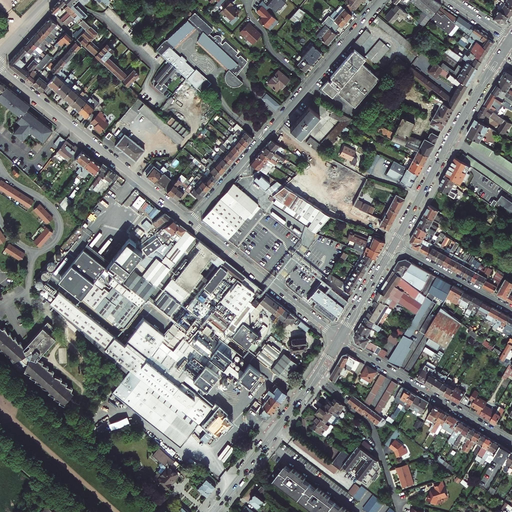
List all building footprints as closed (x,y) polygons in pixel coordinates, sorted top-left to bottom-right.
[(64,8),(69,4),(67,2),(64,0),(59,0),(56,3),(63,10),(64,8)] [(64,0),(67,2),(69,4),(75,10),(83,18),(84,19),(88,15),(78,5),(76,7),(73,4),(76,2),(77,0),(78,0),(83,4),(85,4),(87,3),(89,1),(88,0),(96,0),(99,3),(102,0),(64,0)] [(233,4),(228,0),(227,0),(222,6),(224,8),(220,12),(224,16),(225,15),(231,20),(230,22),(232,24),(233,24),(238,19),(238,18),(236,16),(239,12),(235,8),(232,6),(233,4)] [(262,0),(272,8),(279,0),(262,0)] [(357,7),(347,0),(346,2),(355,9),(357,7)] [(434,0),(410,0),(410,1),(423,11),(431,18),(441,5),(434,0)] [(63,10),(56,3),(50,9),(53,13),(57,16),(63,10)] [(511,7),(504,3),(500,10),(510,17),(511,13),(511,7)] [(67,18),(75,10),(69,4),(64,8),(68,12),(65,15),(67,18)] [(404,19),(406,16),(408,14),(403,10),(400,7),(396,4),(392,8),(393,9),(389,12),(385,17),(392,23),(397,18),(396,16),(398,14),(404,19)] [(339,14),(347,21),(352,16),(350,14),(354,10),(348,5),(345,9),(344,8),(339,14)] [(261,6),(256,11),(263,17),(259,21),(267,28),(276,19),(261,6)] [(403,10),(408,14),(411,16),(416,20),(418,18),(405,7),(403,10)] [(454,23),(457,19),(441,8),(439,10),(444,14),(454,23)] [(500,10),(499,9),(493,18),(500,23),(505,21),(507,17),(509,19),(510,17),(500,10)] [(67,18),(63,22),(67,26),(72,21),(76,24),(77,23),(78,24),(79,23),(83,18),(75,10),(67,18)] [(339,14),(335,10),(330,16),(328,15),(321,24),(324,26),(325,25),(334,33),(340,26),(342,27),(347,21),(339,14)] [(423,11),(418,18),(416,20),(423,26),(431,18),(423,11)] [(241,82),(242,81),(235,75),(248,62),(241,55),(238,57),(236,55),(238,53),(226,41),(223,44),(221,43),(221,42),(222,40),(222,39),(221,37),(221,36),(220,35),(218,35),(217,35),(216,35),(214,36),(213,37),(210,34),(213,30),(195,12),(165,41),(163,40),(154,48),(169,62),(177,69),(181,73),(187,78),(202,93),(212,83),(196,69),(195,70),(186,62),(188,60),(181,54),(180,55),(170,46),(193,25),(199,31),(194,37),(224,68),(222,71),(222,73),(222,75),(222,77),(223,79),(225,82),(227,83),(230,85),(232,85),(235,85),(238,84),(241,82)] [(431,20),(436,24),(442,17),(437,13),(432,19),(431,20)] [(289,19),(295,24),(299,20),(293,15),(289,19)] [(128,24),(132,28),(142,18),(140,16),(133,23),(131,21),(128,24)] [(373,21),(410,52),(413,54),(416,56),(420,51),(380,18),(377,16),(373,21)] [(457,19),(454,23),(467,33),(470,36),(487,51),(493,42),(492,39),(459,16),(457,19)] [(50,17),(46,20),(57,30),(60,27),(50,17)] [(83,18),(79,23),(82,26),(78,31),(77,30),(73,35),(77,39),(90,25),(84,19),(83,18)] [(57,30),(46,20),(43,24),(55,35),(57,33),(61,37),(63,35),(57,30)] [(253,44),(261,35),(249,23),(240,32),(253,44)] [(55,35),(43,24),(40,28),(51,38),(53,36),(55,38),(57,36),(55,35)] [(98,32),(90,25),(77,39),(78,40),(83,44),(90,51),(128,86),(135,80),(140,74),(134,69),(128,75),(108,57),(114,50),(107,44),(102,50),(91,41),(98,34),(98,32)] [(325,25),(324,26),(336,35),(337,34),(335,33),(334,33),(325,25)] [(336,35),(324,26),(316,35),(328,45),(336,35)] [(51,38),(40,28),(37,31),(50,43),(52,45),(55,42),(54,40),(51,38)] [(357,50),(364,42),(366,40),(371,34),(365,30),(353,43),(351,46),(357,50)] [(50,43),(37,31),(33,35),(44,45),(46,43),(48,44),(50,43)] [(65,41),(68,43),(69,42),(73,38),(66,32),(64,34),(63,35),(61,37),(54,44),(57,47),(59,44),(61,45),(65,41)] [(44,45),(33,35),(30,39),(43,50),(43,51),(46,47),(44,45)] [(471,44),(470,46),(472,47),(470,51),(476,56),(475,58),(481,62),(487,51),(470,36),(468,38),(466,40),(471,44)] [(461,38),(458,42),(464,47),(467,44),(461,38)] [(30,39),(27,42),(38,52),(42,56),(43,55),(41,53),(43,50),(30,39)] [(78,40),(73,45),(78,50),(81,45),(83,44),(78,40)] [(380,40),(365,56),(370,60),(376,64),(390,49),(380,40)] [(38,52),(27,42),(23,46),(31,53),(34,56),(36,54),(38,52)] [(307,51),(316,59),(321,52),(313,44),(307,51)] [(78,50),(73,45),(69,50),(74,54),(75,53),(78,50)] [(77,55),(83,47),(81,45),(78,50),(75,53),(77,55)] [(17,53),(21,57),(24,55),(27,58),(29,55),(31,53),(23,46),(17,53)] [(458,54),(448,48),(445,52),(458,61),(461,56),(458,54)] [(355,107),(379,79),(361,63),(365,58),(354,49),(331,77),(333,78),(330,82),(328,80),(322,88),(332,97),(337,92),(355,107)] [(74,54),(69,50),(62,57),(67,62),(74,54)] [(316,59),(307,51),(302,57),(311,65),(316,59)] [(461,56),(467,60),(477,68),(481,62),(475,58),(476,56),(470,51),(467,55),(465,54),(464,55),(459,52),(458,54),(461,56)] [(31,53),(29,55),(33,59),(25,68),(22,66),(26,62),(21,57),(17,53),(9,62),(9,66),(24,78),(40,61),(36,58),(34,56),(31,53)] [(47,53),(41,59),(40,61),(24,78),(31,84),(36,78),(34,76),(38,71),(36,70),(38,68),(40,69),(51,57),(47,53)] [(296,63),(305,71),(311,65),(302,57),(299,55),(296,58),(298,60),(296,63)] [(62,57),(58,61),(63,66),(65,63),(67,62),(62,57)] [(406,72),(410,67),(397,57),(385,71),(391,75),(398,65),(406,72)] [(457,79),(467,85),(475,71),(477,68),(467,60),(463,68),(458,65),(454,72),(443,63),(440,66),(451,76),(457,79)] [(63,66),(58,61),(55,65),(59,70),(63,66)] [(47,66),(52,70),(56,74),(59,70),(55,65),(53,67),(52,66),(54,65),(51,62),(47,66)] [(177,69),(169,62),(155,76),(159,79),(157,81),(154,84),(162,92),(168,85),(165,82),(177,69)] [(410,67),(406,72),(423,86),(442,101),(442,102),(453,109),(467,85),(457,79),(451,76),(440,66),(435,62),(428,72),(436,77),(438,74),(439,73),(442,75),(458,86),(451,98),(410,67)] [(55,90),(64,80),(59,76),(63,72),(62,71),(65,68),(65,67),(67,65),(65,63),(63,66),(59,70),(56,74),(55,75),(49,82),(47,83),(55,90)] [(277,91),(280,87),(282,84),(284,85),(289,79),(279,70),(271,79),(272,80),(269,84),(277,91)] [(68,76),(64,80),(55,90),(63,97),(75,83),(70,78),(73,74),(71,72),(68,76)] [(59,76),(64,80),(68,76),(63,72),(59,76)] [(510,89),(511,85),(511,81),(509,79),(510,78),(504,74),(498,84),(504,88),(503,89),(508,92),(510,89)] [(36,87),(43,79),(39,75),(36,78),(31,84),(36,87)] [(47,83),(43,79),(36,87),(41,91),(47,83)] [(79,79),(75,83),(63,97),(71,104),(83,90),(77,85),(81,81),(79,79)] [(511,94),(509,93),(508,92),(503,89),(504,88),(498,84),(493,92),(505,100),(510,103),(511,104),(511,94)] [(0,93),(0,100),(20,117),(30,105),(6,86),(0,93)] [(86,86),(83,90),(71,104),(78,110),(90,97),(85,92),(88,88),(86,86)] [(435,112),(433,116),(432,117),(433,118),(430,123),(431,125),(442,131),(453,109),(442,102),(442,101),(423,86),(420,91),(427,97),(427,98),(429,99),(439,104),(440,106),(436,113),(435,112)] [(96,91),(90,97),(78,110),(86,117),(90,121),(95,116),(91,112),(98,104),(92,99),(98,93),(96,91)] [(260,96),(276,110),(281,105),(264,91),(260,96)] [(485,104),(485,105),(489,107),(491,108),(491,107),(494,109),(496,104),(500,107),(502,104),(503,104),(505,100),(493,92),(493,91),(485,104)] [(139,98),(120,119),(126,124),(129,122),(130,123),(140,111),(177,143),(183,137),(184,138),(190,131),(171,115),(166,121),(159,116),(165,109),(162,107),(156,113),(139,98)] [(390,139),(404,145),(408,135),(419,113),(420,113),(421,115),(425,117),(426,113),(411,106),(410,108),(403,105),(404,104),(399,102),(394,112),(388,110),(381,125),(378,123),(375,131),(390,139)] [(501,124),(497,131),(507,138),(509,134),(506,132),(511,124),(489,108),(489,107),(485,105),(477,119),(482,122),(486,114),(501,124)] [(289,129),(300,138),(320,116),(309,107),(289,129)] [(334,139),(352,119),(340,113),(337,111),(329,107),(327,111),(331,113),(330,116),(340,122),(320,144),(310,137),(306,143),(321,154),(336,140),(334,139)] [(51,129),(27,110),(18,121),(21,124),(14,133),(23,140),(30,132),(43,142),(51,132),(51,129)] [(100,111),(92,121),(96,125),(94,127),(97,129),(97,131),(101,134),(108,126),(107,122),(106,121),(107,120),(103,116),(104,115),(100,111)] [(486,133),(490,127),(482,122),(477,119),(468,135),(474,139),(477,141),(480,142),(486,132),(486,133)] [(235,129),(249,141),(253,137),(237,124),(233,128),(235,129)] [(235,133),(233,135),(246,146),(249,141),(235,129),(233,132),(235,133)] [(145,150),(125,133),(115,144),(115,146),(115,148),(115,149),(116,150),(116,151),(118,152),(119,152),(120,152),(122,152),(124,150),(136,160),(145,150)] [(418,151),(428,155),(438,136),(433,133),(432,133),(431,133),(430,133),(430,134),(427,140),(426,139),(425,139),(424,139),(423,142),(418,151)] [(246,146),(233,135),(232,134),(230,136),(234,139),(231,142),(241,151),(246,146)] [(423,142),(408,135),(404,145),(416,150),(418,151),(423,142)] [(66,141),(60,136),(54,144),(59,149),(66,141)] [(265,146),(279,155),(282,150),(286,153),(288,151),(271,139),(265,146)] [(500,163),(511,170),(511,162),(496,152),(480,142),(477,141),(474,139),(471,145),(500,163)] [(71,156),(78,148),(75,146),(74,147),(69,143),(67,145),(64,142),(59,149),(57,151),(61,154),(60,156),(64,160),(67,156),(70,158),(71,156)] [(228,145),(227,147),(237,155),(241,151),(231,142),(228,145)] [(356,151),(344,145),(340,155),(352,160),(350,163),(355,166),(357,161),(356,158),(353,157),(356,151)] [(285,159),(279,155),(265,146),(261,151),(271,158),(273,155),(283,162),(285,159)] [(221,153),(219,155),(230,164),(234,160),(222,150),(218,147),(216,149),(221,153)] [(223,148),(222,150),(234,160),(237,155),(227,147),(225,149),(223,148)] [(77,177),(91,159),(78,148),(71,156),(79,162),(82,165),(76,172),(74,175),(77,177)] [(415,156),(413,159),(423,165),(428,155),(418,151),(416,150),(414,155),(415,156)] [(271,158),(261,151),(257,155),(267,162),(269,163),(271,162),(273,163),(275,161),(271,158)] [(370,173),(375,162),(377,159),(379,155),(373,152),(364,170),(370,173)] [(488,177),(511,194),(511,185),(468,155),(467,156),(463,154),(460,158),(464,160),(464,161),(472,167),(488,177)] [(230,164),(219,155),(216,158),(213,155),(212,157),(215,158),(226,168),(230,164)] [(267,162),(257,155),(250,163),(259,170),(263,165),(269,170),(271,167),(266,164),(267,162)] [(456,156),(453,162),(464,170),(456,180),(459,182),(462,184),(469,173),(468,172),(472,167),(464,161),(456,156)] [(207,160),(210,162),(222,173),(226,168),(215,158),(213,161),(209,158),(207,160)] [(96,171),(100,166),(91,159),(77,177),(80,179),(82,176),(81,175),(85,171),(85,170),(86,168),(90,172),(94,175),(96,171)] [(150,162),(143,172),(154,181),(163,172),(172,160),(170,159),(168,162),(166,162),(163,165),(157,161),(154,165),(150,162)] [(407,168),(418,174),(423,165),(413,159),(411,163),(409,163),(407,168)] [(386,174),(398,180),(411,187),(418,174),(407,168),(393,161),(386,174)] [(82,165),(79,162),(73,169),(76,172),(82,165)] [(206,167),(207,168),(219,177),(222,173),(210,162),(206,167)] [(453,162),(447,174),(456,180),(464,170),(453,162)] [(95,186),(109,168),(103,163),(100,166),(96,171),(100,175),(97,179),(98,180),(96,181),(93,185),(95,186)] [(81,175),(82,176),(85,178),(90,172),(86,168),(85,170),(85,171),(81,175)] [(115,183),(119,178),(120,177),(109,168),(95,186),(93,189),(96,191),(103,182),(106,184),(108,181),(109,182),(111,180),(115,183)] [(209,173),(206,175),(215,182),(219,177),(207,168),(205,170),(207,171),(209,173)] [(163,172),(154,181),(167,192),(173,185),(168,181),(171,178),(163,172)] [(199,173),(197,175),(211,187),(215,182),(206,175),(204,177),(199,173)] [(261,174),(259,177),(257,175),(254,178),(265,188),(270,182),(261,174)] [(447,174),(443,181),(453,186),(455,184),(458,185),(459,182),(456,180),(447,174)] [(197,175),(193,180),(207,191),(211,187),(197,175)] [(178,178),(173,185),(167,192),(172,196),(179,188),(177,186),(181,181),(178,178)] [(0,181),(0,188),(21,202),(30,207),(34,201),(1,180),(0,181)] [(188,186),(185,190),(189,194),(190,192),(200,200),(207,191),(193,180),(188,186)] [(44,191),(50,183),(47,181),(41,188),(44,191)] [(272,195),(284,186),(277,181),(266,191),(272,195)] [(440,187),(457,199),(460,194),(455,191),(452,189),(453,186),(443,181),(440,187)] [(104,187),(106,184),(103,182),(96,191),(98,193),(104,186),(104,187)] [(179,188),(172,196),(177,200),(185,190),(188,186),(183,182),(179,188)] [(203,220),(227,240),(258,204),(233,183),(202,219),(203,220)] [(284,186),(272,195),(308,219),(304,225),(315,232),(330,216),(284,186)] [(145,203),(148,200),(134,192),(130,198),(143,206),(142,209),(147,212),(150,206),(145,203)] [(389,207),(398,212),(405,199),(396,194),(389,207)] [(498,201),(511,210),(511,200),(503,194),(498,201)] [(272,195),(271,203),(304,225),(308,219),(272,195)] [(356,199),(353,206),(368,212),(371,206),(356,199)] [(48,223),(53,218),(46,211),(39,204),(34,209),(48,223)] [(434,220),(439,210),(430,205),(424,215),(434,220)] [(148,215),(153,218),(159,209),(154,206),(148,215)] [(398,212),(389,207),(386,212),(385,211),(381,219),(382,219),(392,224),(398,212)] [(174,220),(165,213),(153,222),(157,227),(165,221),(169,224),(174,220)] [(432,224),(434,220),(424,215),(418,226),(434,234),(435,235),(439,227),(432,224)] [(148,231),(153,226),(146,219),(134,231),(143,240),(150,233),(148,231)] [(392,224),(382,219),(379,226),(388,230),(392,224)] [(175,262),(195,236),(174,220),(169,224),(163,228),(160,231),(155,234),(142,244),(153,252),(132,267),(142,253),(125,240),(109,261),(105,266),(83,249),(58,280),(119,328),(124,327),(139,307),(145,299),(146,300),(170,268),(170,267),(174,261),(175,262)] [(433,238),(434,234),(418,226),(414,234),(425,239),(427,235),(433,238)] [(47,227),(41,234),(34,242),(40,247),(53,232),(47,227)] [(347,238),(361,244),(379,251),(385,241),(374,237),(373,237),(369,235),(367,240),(363,238),(363,237),(360,236),(359,237),(349,233),(347,238)] [(435,245),(425,239),(414,234),(410,241),(412,247),(429,256),(435,245)] [(437,245),(442,236),(439,234),(438,236),(436,239),(434,243),(436,244),(435,245),(429,256),(434,259),(441,247),(437,245)] [(439,261),(446,249),(443,248),(449,237),(447,236),(441,247),(434,259),(439,261)] [(210,259),(220,266),(224,260),(218,255),(200,240),(196,245),(198,246),(200,248),(189,262),(187,260),(187,259),(185,260),(172,277),(172,279),(163,290),(152,303),(169,316),(200,277),(203,275),(202,274),(200,272),(210,259)] [(344,245),(358,251),(373,257),(375,258),(379,251),(361,244),(360,247),(346,241),(344,245)] [(456,242),(452,249),(444,264),(448,267),(455,254),(453,253),(458,244),(456,242)] [(25,254),(9,243),(4,250),(21,261),(25,254)] [(83,249),(105,266),(109,261),(87,244),(83,249)] [(200,248),(198,246),(187,260),(189,262),(200,248)] [(444,264),(452,249),(448,247),(447,250),(446,249),(439,261),(444,264)] [(459,248),(455,254),(448,267),(453,269),(461,254),(459,253),(461,250),(459,248)] [(348,254),(343,251),(340,257),(345,260),(348,254)] [(361,255),(358,259),(359,259),(369,265),(373,257),(358,251),(357,253),(361,255)] [(464,256),(461,254),(453,269),(457,272),(468,252),(466,251),(464,256)] [(457,272),(461,274),(467,261),(471,254),(468,252),(457,272)] [(469,267),(474,259),(475,257),(473,255),(469,262),(467,261),(461,274),(464,276),(469,267)] [(358,259),(354,266),(365,272),(369,265),(359,259),(358,259)] [(468,278),(478,260),(474,259),(469,267),(464,276),(468,278)] [(209,280),(207,282),(161,340),(141,324),(126,344),(58,291),(49,302),(56,309),(60,312),(127,372),(193,430),(212,406),(200,397),(181,381),(193,365),(212,381),(236,351),(219,338),(219,336),(222,332),(231,338),(232,337),(247,349),(258,334),(243,323),(253,310),(266,293),(224,260),(220,266),(209,280)] [(402,278),(412,263),(406,260),(399,261),(394,271),(402,278)] [(472,280),(480,266),(477,265),(480,261),(478,260),(468,278),(472,280)] [(434,275),(412,263),(402,278),(394,271),(388,280),(423,305),(434,283),(430,282),(434,275)] [(476,282),(481,273),(484,267),(480,265),(480,266),(472,280),(476,282)] [(365,272),(354,266),(348,277),(358,283),(365,272)] [(490,266),(485,275),(480,284),(483,286),(487,280),(490,274),(489,273),(492,267),(490,266)] [(495,292),(504,276),(498,272),(492,283),(487,280),(483,286),(495,292)] [(482,274),(481,273),(476,282),(480,284),(485,275),(482,274)] [(335,277),(332,282),(352,293),(358,283),(348,277),(345,283),(335,277)] [(447,297),(454,286),(437,277),(434,283),(423,305),(416,315),(413,321),(401,340),(397,346),(389,360),(388,361),(399,367),(409,350),(409,347),(413,340),(409,338),(432,301),(436,304),(429,316),(435,319),(441,308),(447,297)] [(498,294),(507,299),(511,293),(511,291),(511,280),(507,278),(498,294)] [(423,305),(388,280),(381,292),(404,307),(407,309),(416,315),(423,305)] [(337,319),(348,300),(323,281),(309,297),(316,303),(314,305),(334,320),(335,318),(337,319)] [(460,304),(461,301),(460,300),(464,292),(454,286),(447,297),(451,300),(460,304)] [(404,307),(381,292),(380,291),(376,298),(377,299),(389,306),(391,302),(395,305),(403,310),(404,307)] [(468,309),(474,297),(464,292),(460,300),(461,301),(460,304),(468,309)] [(267,301),(270,296),(266,293),(253,310),(257,313),(263,307),(264,306),(267,302),(267,301)] [(264,315),(275,300),(270,296),(267,301),(267,302),(264,306),(263,307),(257,313),(255,317),(257,319),(261,314),(263,316),(264,315)] [(475,305),(480,308),(484,302),(474,297),(468,309),(465,314),(468,316),(475,305)] [(377,299),(373,306),(376,308),(373,312),(370,310),(366,317),(374,323),(378,325),(389,306),(377,299)] [(271,316),(280,304),(275,300),(264,315),(269,318),(271,316)] [(487,317),(493,307),(484,302),(480,308),(476,315),(478,316),(480,313),(487,317)] [(281,313),(285,308),(280,304),(271,316),(273,318),(271,320),(273,322),(277,318),(277,317),(281,312),(281,313)] [(496,322),(502,312),(493,307),(487,317),(496,322)] [(290,312),(285,308),(281,313),(281,312),(277,317),(277,318),(273,322),(269,328),(271,330),(274,325),(278,321),(280,323),(290,312)] [(445,352),(462,323),(460,322),(455,318),(448,313),(441,308),(435,319),(429,329),(425,335),(430,338),(426,343),(437,350),(439,348),(445,352)] [(280,323),(285,327),(289,321),(292,323),(297,317),(290,312),(280,323)] [(505,327),(511,317),(502,312),(496,322),(495,325),(494,326),(495,327),(496,325),(499,326),(500,324),(505,327)] [(435,319),(429,316),(423,325),(429,329),(435,319)] [(373,325),(374,323),(366,317),(363,322),(375,330),(377,332),(379,328),(373,325)] [(511,317),(505,327),(503,331),(505,332),(507,329),(508,330),(509,329),(511,331),(508,336),(507,338),(510,339),(511,337),(511,335),(511,317)] [(43,362),(37,359),(61,333),(56,328),(51,333),(49,331),(53,326),(48,321),(24,348),(21,342),(19,343),(16,337),(14,338),(11,332),(8,333),(5,327),(1,330),(0,329),(0,347),(2,352),(5,350),(8,356),(10,355),(14,361),(17,359),(19,362),(21,364),(23,366),(26,368),(24,371),(31,374),(30,376),(36,379),(35,381),(42,384),(41,386),(50,390),(49,393),(55,396),(54,398),(60,401),(59,402),(66,405),(69,398),(74,393),(71,391),(73,388),(67,385),(68,383),(61,381),(62,379),(56,376),(55,378),(52,376),(54,371),(48,369),(49,367),(43,364),(43,362)] [(306,332),(310,328),(301,321),(298,325),(306,332)] [(375,330),(363,322),(358,331),(368,337),(372,330),(374,331),(375,330)] [(259,331),(262,333),(268,327),(264,324),(259,331)] [(425,335),(429,329),(423,325),(420,331),(425,335)] [(370,340),(372,341),(373,339),(368,337),(358,331),(355,336),(357,342),(374,353),(378,346),(371,342),(370,343),(368,342),(370,340)] [(391,333),(387,340),(397,346),(401,340),(391,333)] [(474,338),(477,340),(482,344),(483,344),(485,340),(477,334),(474,338)] [(511,337),(510,339),(503,352),(501,356),(500,357),(500,358),(508,364),(511,356),(511,351),(510,351),(511,348),(511,337)] [(300,352),(299,350),(306,350),(305,343),(306,342),(306,340),(305,339),(305,338),(292,339),(292,341),(291,342),(291,344),(292,345),(290,346),(291,351),(296,351),(296,353),(300,352)] [(268,342),(256,355),(268,366),(280,353),(268,342)] [(378,355),(384,358),(385,357),(388,353),(381,349),(378,355)] [(437,360),(439,361),(442,357),(438,354),(435,353),(435,354),(432,353),(430,356),(437,360)] [(355,373),(361,362),(347,354),(344,355),(339,364),(349,370),(355,373)] [(285,355),(273,370),(289,383),(301,367),(285,355)] [(500,358),(499,361),(508,368),(510,365),(509,364),(508,364),(500,358)] [(428,361),(426,365),(434,369),(435,369),(436,366),(434,365),(428,361)] [(364,364),(361,362),(355,373),(358,375),(364,364)] [(253,364),(243,377),(253,386),(264,373),(253,364)] [(344,377),(349,370),(339,364),(331,378),(336,382),(340,374),(344,377)] [(204,392),(212,381),(193,365),(181,381),(200,397),(204,392)] [(426,383),(434,369),(426,365),(418,378),(426,383)] [(511,366),(510,365),(508,368),(502,377),(506,379),(507,377),(511,379),(511,366)] [(371,382),(377,372),(368,366),(362,376),(363,377),(362,379),(369,384),(370,382),(371,382)] [(432,387),(441,372),(435,369),(434,369),(426,383),(432,387)] [(193,430),(127,372),(110,390),(181,446),(193,430)] [(439,391),(445,381),(448,376),(441,372),(432,387),(439,391)] [(386,377),(381,374),(379,377),(367,397),(364,403),(368,406),(386,377)] [(398,384),(393,381),(390,384),(375,411),(380,415),(380,414),(384,408),(398,384)] [(444,394),(450,384),(445,381),(439,391),(444,394)] [(269,388),(267,391),(280,401),(287,393),(275,384),(271,390),(270,389),(269,388)] [(456,388),(450,384),(444,394),(450,397),(456,388)] [(234,390),(243,397),(245,393),(236,387),(234,390)] [(405,404),(412,392),(403,387),(398,396),(404,399),(403,402),(405,404)] [(450,397),(458,402),(462,396),(463,397),(466,392),(462,390),(461,391),(456,388),(450,397)] [(266,400),(276,407),(280,401),(267,391),(266,395),(268,395),(269,396),(266,400)] [(204,392),(200,397),(212,406),(215,401),(204,392)] [(417,395),(412,392),(405,404),(407,405),(405,409),(408,411),(411,406),(417,395)] [(368,406),(364,403),(354,395),(350,401),(351,404),(363,413),(363,411),(378,423),(383,417),(380,415),(375,411),(368,406)] [(426,407),(429,402),(417,395),(411,406),(415,409),(416,409),(424,413),(427,408),(426,407)] [(476,397),(472,395),(468,402),(472,405),(476,397)] [(487,403),(477,397),(476,397),(472,405),(471,406),(478,410),(476,413),(480,415),(485,406),(487,403)] [(265,402),(262,406),(271,413),(276,407),(266,400),(264,398),(261,401),(262,401),(263,401),(265,402)] [(341,410),(344,406),(345,406),(336,399),(335,400),(334,400),(332,402),(332,403),(332,404),(331,403),(330,404),(329,403),(326,407),(337,416),(341,411),(341,410)] [(271,413),(262,406),(255,401),(250,406),(250,407),(266,419),(271,413)] [(318,413),(320,415),(332,424),(338,417),(337,416),(326,407),(324,406),(318,413)] [(432,430),(443,411),(435,406),(429,417),(436,421),(430,430),(432,430)] [(491,410),(485,406),(480,415),(486,419),(491,410)] [(208,427),(199,436),(206,442),(212,436),(213,437),(215,435),(217,436),(217,435),(219,435),(221,433),(221,432),(221,431),(220,430),(223,427),(224,429),(231,422),(223,414),(225,413),(219,407),(215,412),(215,413),(205,424),(208,427)] [(496,412),(490,421),(496,425),(505,409),(501,408),(498,414),(496,412)] [(486,419),(490,421),(496,412),(491,410),(486,419)] [(444,424),(449,414),(443,411),(432,430),(435,433),(442,422),(444,424)] [(442,427),(453,434),(455,429),(460,421),(449,414),(444,424),(442,427)] [(318,422),(318,423),(316,423),(315,425),(315,427),(323,434),(327,428),(328,429),(332,424),(320,415),(317,419),(319,420),(317,422),(318,422)] [(108,423),(111,429),(129,422),(127,416),(108,423)] [(418,420),(415,425),(421,428),(424,423),(418,420)] [(454,444),(466,424),(460,421),(455,429),(453,434),(452,436),(454,437),(452,440),(453,441),(452,443),(454,444)] [(442,422),(435,433),(438,434),(442,427),(444,424),(442,422)] [(327,428),(323,434),(326,436),(334,426),(332,424),(328,429),(327,428)] [(463,441),(472,427),(466,424),(454,444),(453,447),(456,449),(461,440),(463,441)] [(465,451),(477,431),(472,427),(463,441),(466,443),(462,449),(465,451)] [(477,443),(482,434),(477,431),(465,451),(468,453),(475,441),(477,443)] [(477,455),(488,437),(482,434),(477,443),(480,444),(475,453),(477,455)] [(332,464),(298,437),(294,442),(331,471),(335,466),(332,464)] [(485,454),(493,440),(488,437),(477,455),(480,456),(483,452),(485,454)] [(406,453),(403,448),(402,444),(395,439),(390,447),(395,450),(397,457),(406,453)] [(493,440),(485,454),(483,458),(491,463),(494,458),(501,445),(493,440)] [(364,441),(360,446),(367,451),(371,446),(364,441)] [(359,445),(351,455),(344,465),(346,466),(368,483),(381,467),(378,460),(367,451),(360,446),(359,445)] [(511,451),(501,445),(494,458),(504,464),(511,451)] [(153,454),(164,464),(167,466),(165,468),(166,469),(162,474),(159,472),(154,477),(157,480),(156,481),(161,485),(162,484),(166,488),(171,483),(173,480),(178,475),(175,471),(181,464),(160,446),(153,454)] [(344,449),(332,464),(335,466),(340,470),(344,465),(351,455),(344,449)] [(511,465),(511,464),(511,451),(504,464),(507,465),(503,471),(507,473),(511,465)] [(216,461),(227,471),(232,465),(221,456),(216,461)] [(167,466),(164,464),(158,471),(159,472),(162,474),(166,469),(165,468),(167,466)] [(414,484),(408,464),(396,468),(398,473),(398,472),(403,487),(414,484)] [(342,508),(330,499),(331,497),(318,488),(317,489),(305,480),(306,478),(294,469),(292,470),(286,466),(282,471),(279,468),(275,473),(279,475),(276,479),(282,483),(281,485),(294,495),(295,493),(301,498),(307,502),(305,504),(315,511),(319,511),(320,511),(319,511),(350,511),(343,506),(342,508)] [(201,481),(200,482),(211,492),(215,486),(206,478),(203,481),(202,481),(201,481)] [(442,479),(434,482),(436,488),(435,490),(433,491),(431,490),(427,499),(436,504),(438,499),(447,496),(442,479)] [(469,484),(468,483),(463,479),(461,482),(467,488),(469,484)] [(199,484),(200,485),(197,489),(207,497),(211,492),(200,482),(199,482),(199,484)] [(358,488),(353,484),(352,486),(348,491),(353,495),(357,490),(358,488)] [(266,500),(264,498),(262,497),(267,490),(262,486),(251,501),(261,509),(262,507),(261,506),(266,500)] [(359,500),(365,493),(367,490),(362,486),(356,494),(354,496),(359,500)] [(374,495),(367,503),(365,506),(363,508),(368,511),(377,511),(384,503),(374,495)] [(261,509),(251,501),(249,502),(260,510),(261,509)]
